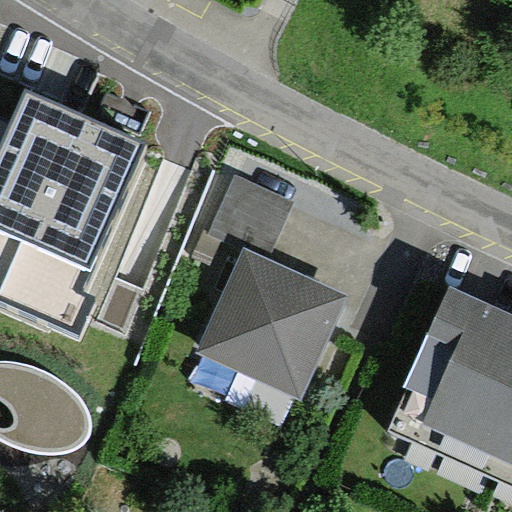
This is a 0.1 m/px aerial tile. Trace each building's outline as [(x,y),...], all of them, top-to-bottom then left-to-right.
[(0,310),(80,346),(98,305),(82,298),(147,152),(25,98),(11,130),(0,125),(0,310)] [(295,203),(234,175),(208,231),(203,228),(191,254),(223,269),(235,242),(245,247),(269,258),(295,203)] [(269,258),(245,247),(197,350),(300,399),(349,297),(269,258)] [(511,316),(455,290),(390,432),(511,487),(511,316)] [(0,439),(17,447),(37,452),(56,452),(70,451),(84,444),(91,432),(89,415),(83,404),(72,391),(53,377),(39,368),(18,364),(0,361),(0,439)]
